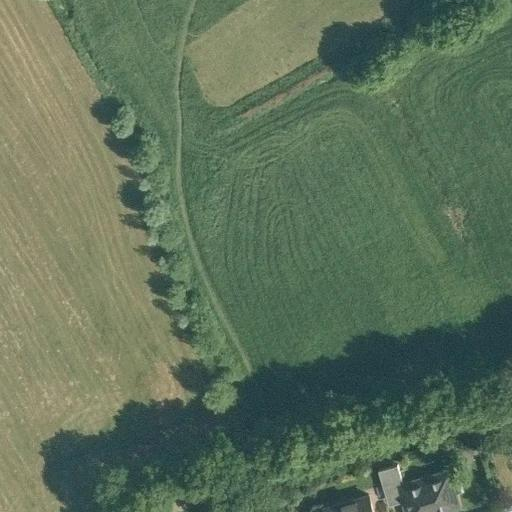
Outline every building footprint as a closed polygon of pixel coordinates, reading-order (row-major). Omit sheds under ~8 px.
[(472,439),(468,440),(465,445),(467,450),(474,453),(479,452),(482,448),(479,443),(472,439)] [(383,485),(402,480),(398,463),(379,469),(383,485)] [(399,484),(404,500),(407,511),(435,511),(459,505),(449,469),(399,484)] [(375,511),(370,493),(324,506),(326,511),(375,511)] [(505,511),(511,511),(511,503),(503,506),(505,511)]
